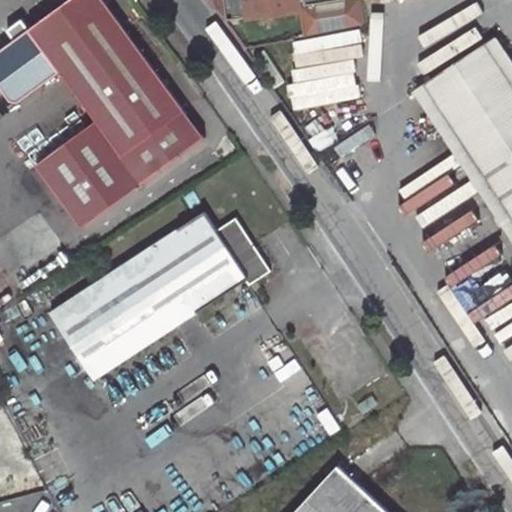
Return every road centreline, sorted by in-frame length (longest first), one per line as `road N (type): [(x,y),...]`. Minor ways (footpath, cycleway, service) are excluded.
road 1 (unclassified): [(176,0),(511,487)]
road 2 (unknown): [(372,285),(400,200),(407,68),(428,43),(489,17),(511,19)]
